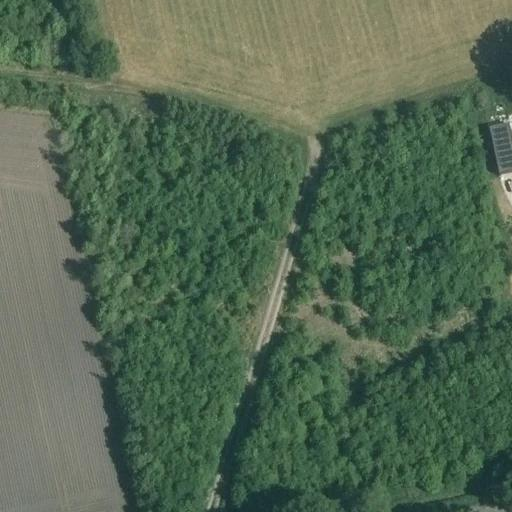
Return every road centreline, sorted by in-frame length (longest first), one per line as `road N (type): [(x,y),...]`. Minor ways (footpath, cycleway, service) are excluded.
road 1 (track): [(511,64),(339,122),(320,143),(286,124),(0,76)]
road 2 (track): [(320,143),(212,511)]
